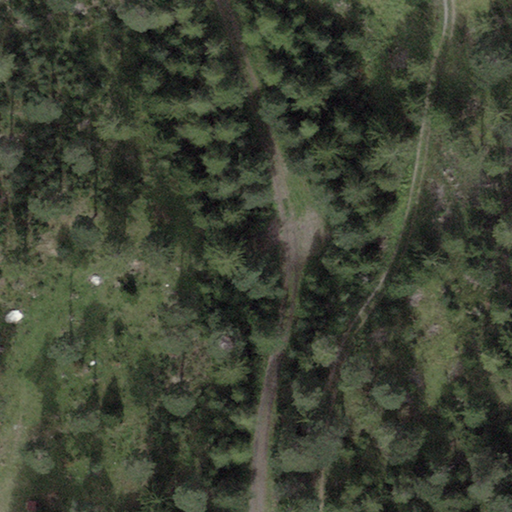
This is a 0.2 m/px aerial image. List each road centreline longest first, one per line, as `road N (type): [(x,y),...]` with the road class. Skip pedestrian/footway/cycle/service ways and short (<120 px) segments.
road 1 (track): [(319,511),(335,338),(389,266),(422,167),(449,20),(445,0)]
road 2 (track): [(254,511),(270,319),(287,234),(224,0)]
